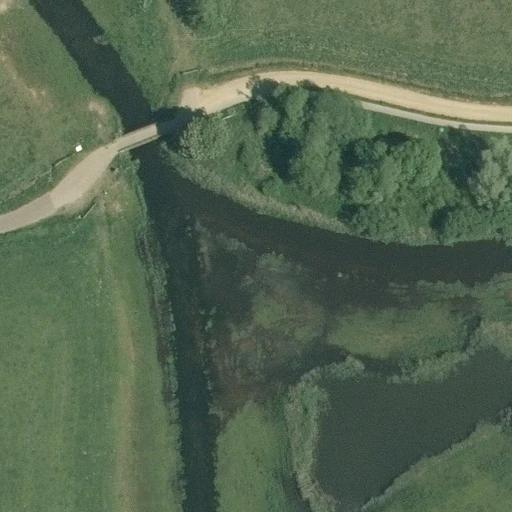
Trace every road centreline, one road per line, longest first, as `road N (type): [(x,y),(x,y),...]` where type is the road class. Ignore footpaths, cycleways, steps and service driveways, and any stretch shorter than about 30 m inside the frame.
road 1 (track): [(511,111),(302,74),(214,93),(189,117)]
road 2 (track): [(189,117),(114,147),(52,203)]
